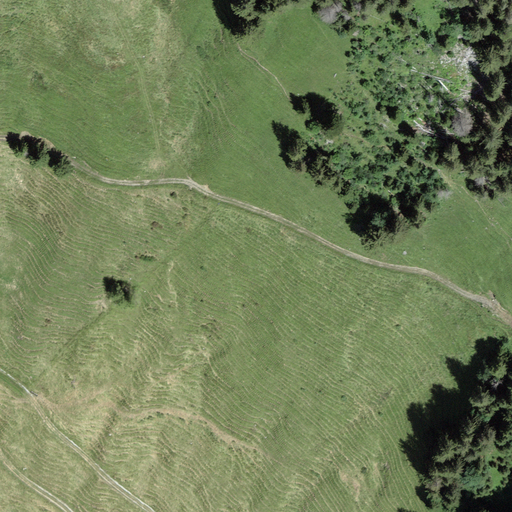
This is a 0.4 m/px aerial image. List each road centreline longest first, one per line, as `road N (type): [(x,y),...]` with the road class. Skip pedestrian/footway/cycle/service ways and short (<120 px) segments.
road 1 (track): [(0,139),(40,145),(110,181),(180,179),(374,262),(432,273),(469,297),(488,298),(511,320)]
road 2 (track): [(152,511),(0,372)]
